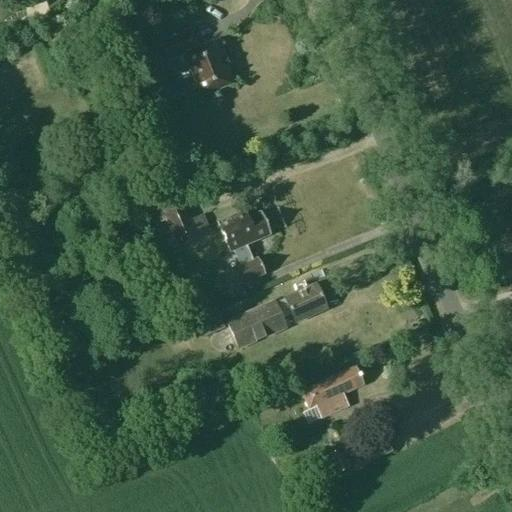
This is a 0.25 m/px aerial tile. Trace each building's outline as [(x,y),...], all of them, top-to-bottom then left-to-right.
[(222,59),(224,58),(217,40),(198,48),(191,30),(154,45),(161,63),(184,55),(200,96),(232,84),(222,59)] [(128,56),(134,72),(159,62),(153,47),(128,56)] [(511,184),(488,191),(490,200),(511,193),(511,184)] [(159,208),(159,209),(155,211),(160,223),(165,221),(176,248),(211,233),(203,214),(190,220),(180,198),(159,208)] [(215,223),(228,253),(232,251),(239,267),(230,270),(237,286),(263,275),(256,259),(251,261),(244,246),(269,235),(259,213),(246,219),(243,211),(215,223)] [(315,286),(283,300),(283,301),(275,304),(274,302),(225,323),(236,349),(285,328),(281,319),(290,315),(294,323),(325,309),(315,286)] [(213,309),(187,320),(195,339),(221,328),(213,309)] [(346,408),(344,403),(341,396),(362,387),(354,369),(300,393),(308,411),(315,408),(320,420),(346,408)] [(380,434),(355,447),(364,465),(389,452),(380,434)] [(333,453),(328,456),(337,475),(349,469),(341,454),(334,457),(333,453)]
